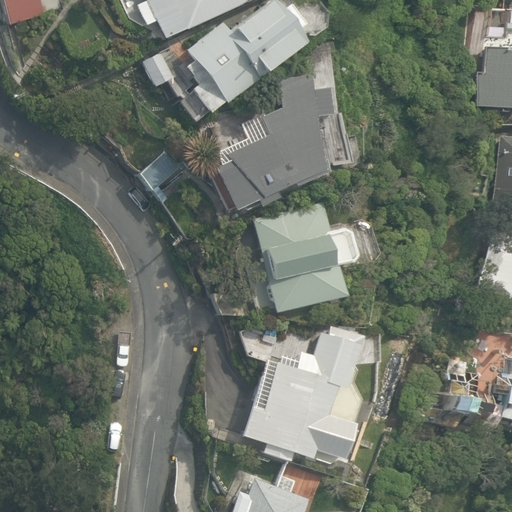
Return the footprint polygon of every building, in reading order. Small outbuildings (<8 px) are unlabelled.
[(0,0),(0,4),(6,26),(62,9),(59,0),(0,0)] [(223,104),(301,44),(293,33),(302,25),(286,5),(279,11),(270,0),(261,0),(224,29),(219,22),(166,63),(157,50),(139,63),(152,87),(166,80),(179,98),(175,101),(191,123),(220,100),(223,104)] [(248,0),(142,0),(161,40),(248,0)] [(511,7),(481,7),(478,73),(471,72),(469,107),(511,109),(511,99),(511,7)] [(317,43),(298,60),(309,71),(315,66),(312,63),(322,54),(331,53),(328,41),(317,43)] [(310,91),(308,76),(274,80),(278,109),(238,125),(245,140),(215,153),(216,162),(210,165),(229,212),(251,202),(253,207),(274,197),(273,192),(291,184),(293,187),(321,174),(314,118),(332,115),(327,88),(310,91)] [(511,139),(496,138),(488,209),(511,212),(511,139)] [(135,175),(157,202),(162,198),(154,187),(178,168),(165,151),(135,175)] [(247,215),(270,307),(340,290),(333,262),(347,259),(345,251),(349,250),(343,228),(338,229),(336,222),(326,225),(318,196),(290,203),(292,209),(268,215),(267,210),(247,215)] [(511,256),(502,298),(511,300),(511,256)] [(340,458),(358,400),(354,386),(346,384),(353,363),(349,362),(355,344),(316,332),(309,355),(299,351),(294,367),(272,360),(266,379),(259,377),(250,407),(246,405),(236,438),(259,445),(257,453),(285,461),(287,452),(326,464),(340,458)] [(511,379),(492,374),(483,377),(476,408),(480,409),(477,420),(511,428),(511,409),(511,410),(511,407),(511,379)] [(442,382),(433,412),(455,419),(456,415),(468,419),(473,403),(451,396),(455,385),(442,382)] [(295,511),(302,495),(284,488),(288,476),(274,471),(270,482),(248,474),(242,490),(233,487),(222,511),(295,511)]
